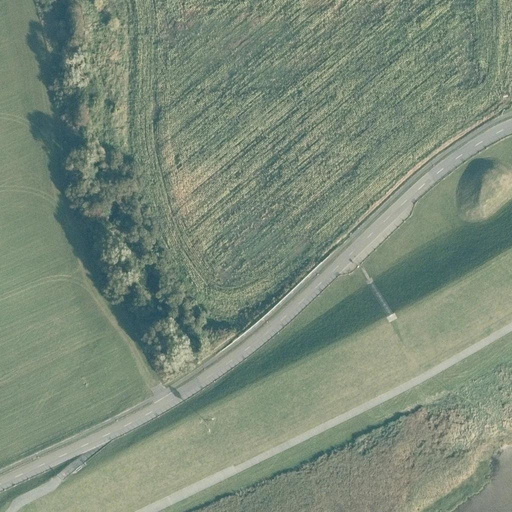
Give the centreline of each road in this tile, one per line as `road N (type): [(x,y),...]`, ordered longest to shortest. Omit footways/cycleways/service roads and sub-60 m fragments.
road 1 (residential): [(0,488),(200,386),(437,172),(511,127)]
road 2 (track): [(511,326),(398,392),(151,511)]
